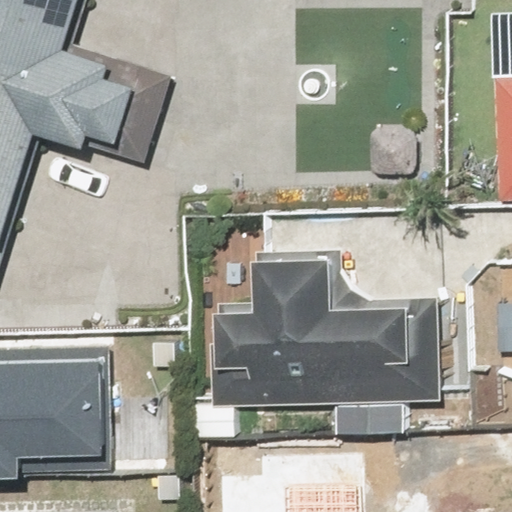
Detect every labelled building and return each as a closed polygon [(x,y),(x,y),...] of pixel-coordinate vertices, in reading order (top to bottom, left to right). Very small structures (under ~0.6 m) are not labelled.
[(0,0),(0,269),(40,141),(148,175),(181,70),(77,38),(89,0),(0,0)] [(438,130),(381,125),(377,180),(434,184),(438,130)] [(277,289),(230,290),(232,392),(452,388),(450,285),(352,287),(350,231),(275,233),(277,289)] [(0,460),(127,456),(123,342),(0,346),(0,460)] [(0,511),(126,511),(126,503),(0,507),(0,511)]
